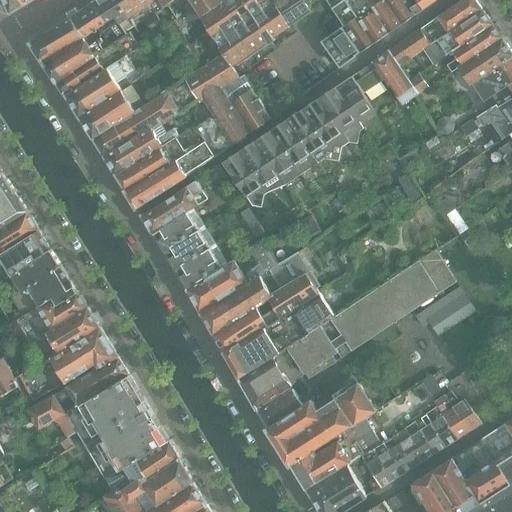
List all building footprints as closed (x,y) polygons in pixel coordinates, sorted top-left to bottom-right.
[(5,0),(12,13),(32,0),(5,0)] [(135,36),(140,33),(135,26),(134,26),(116,0),(98,0),(93,4),(106,23),(113,19),(121,25),(126,22),(135,36)] [(138,0),(116,0),(134,26),(135,26),(145,19),(156,35),(161,32),(138,0)] [(159,0),(138,0),(161,32),(166,28),(156,14),(165,8),(159,0)] [(189,0),(202,17),(225,3),(222,0),(189,0)] [(224,55),(233,67),(287,30),(312,13),(308,7),(317,0),(228,0),(225,3),(202,17),(201,18),(224,55)] [(325,0),(332,10),(339,5),(344,0),(359,23),(373,13),(371,9),(384,0),(325,0)] [(352,20),(344,27),(362,53),(375,44),(359,23),(344,0),(339,5),(344,14),(345,13),(347,17),(349,16),(352,20)] [(385,0),(384,0),(371,9),(373,13),(389,34),(403,25),(385,0)] [(385,0),(403,25),(416,16),(408,5),(404,0),(385,0)] [(414,0),(408,5),(416,16),(417,15),(438,0),(414,0)] [(475,0),(463,0),(442,15),(452,31),(483,10),(475,0)] [(51,32),(32,44),(43,59),(45,63),(106,23),(93,4),(51,32)] [(431,46),(425,50),(434,65),(450,55),(493,24),(483,10),(452,31),(431,45),(431,46)] [(373,13),(359,23),(375,44),(389,34),(373,13)] [(442,15),(421,29),(431,45),(452,31),(442,15)] [(175,22),(169,26),(184,49),(185,49),(190,46),(175,22)] [(106,23),(45,63),(57,82),(107,48),(101,39),(95,43),(92,40),(102,33),(103,35),(110,30),(106,23)] [(459,59),(448,66),(452,73),(459,68),(460,68),(463,66),(462,65),(503,38),(493,24),(450,55),(451,57),(456,54),(459,59)] [(362,52),(344,27),(322,42),(341,68),(341,69),(357,57),(357,56),(362,52)] [(421,29),(400,44),(410,60),(425,50),(431,46),(431,45),(421,29)] [(107,48),(57,82),(67,96),(109,69),(109,68),(105,70),(101,64),(119,51),(124,58),(140,48),(130,33),(107,48)] [(511,51),(503,38),(462,65),(463,66),(460,68),(471,85),(511,57),(511,51)] [(400,44),(390,51),(400,66),(410,60),(400,44)] [(190,46),(185,49),(199,70),(204,67),(190,46)] [(397,97),(403,106),(419,95),(410,82),(400,66),(390,51),(374,62),(378,68),(386,80),(390,86),(391,85),(397,97)] [(200,101),(202,103),(204,101),(224,89),(223,88),(239,77),(233,67),(224,55),(204,67),(199,70),(186,78),(200,101)] [(511,57),(471,85),(471,86),(473,84),(490,110),(498,106),(499,108),(511,99),(511,57)] [(374,62),(358,73),(362,79),(378,68),(374,62)] [(128,85),(131,83),(118,63),(110,69),(109,69),(67,96),(81,117),(80,117),(122,89),(123,91),(128,87),(128,85)] [(353,77),(336,88),(359,122),(376,111),(365,95),(386,80),(378,68),(362,79),(356,82),(353,77)] [(239,77),(223,88),(224,89),(251,133),(271,119),(252,89),(253,88),(246,75),(240,78),(239,77)] [(420,75),(410,82),(419,95),(430,88),(420,75)] [(145,106),(94,138),(106,157),(171,116),(172,119),(175,117),(200,101),(186,78),(161,94),(162,95),(145,106)] [(128,85),(128,87),(123,91),(122,89),(80,117),(94,138),(145,106),(131,83),(128,85)] [(364,129),(359,122),(336,88),(320,99),(350,143),(357,145),(360,132),(364,129)] [(224,89),(204,101),(214,116),(233,146),(251,133),(224,89)] [(320,99),(304,110),(339,162),(342,148),(350,143),(320,99)] [(478,118),(484,126),(492,121),(504,139),(511,134),(511,99),(499,108),(498,106),(490,110),(478,118)] [(304,110),(288,120),(318,165),(325,160),(339,163),(339,162),(304,110)] [(162,125),(172,119),(171,116),(106,157),(117,174),(178,136),(174,129),(167,133),(162,125)] [(214,116),(196,128),(204,141),(215,158),(233,146),(214,116)] [(439,122),(438,128),(442,134),(448,135),(453,131),(454,125),(451,120),(445,119),(439,122)] [(288,120),(272,131),(302,176),(318,165),(288,120)] [(474,121),(461,129),(467,137),(479,129),(474,121)] [(272,131),(256,142),(279,176),(287,186),(302,176),(272,131)] [(177,139),(179,137),(178,136),(117,174),(127,190),(186,153),(177,139)] [(204,142),(205,142),(192,150),(202,166),(215,158),(204,141),(204,142)] [(256,142),(241,152),(263,186),(279,176),(256,142)] [(511,142),(499,150),(509,165),(511,162),(511,142)] [(127,190),(127,191),(138,207),(187,176),(202,166),(192,150),(186,154),(186,153),(127,190)] [(241,152),(224,163),(254,208),(262,210),(264,197),(269,194),(263,186),(241,152)] [(220,166),(204,176),(208,182),(224,172),(220,166)] [(0,200),(16,191),(4,173),(0,175),(0,200)] [(408,175),(398,180),(402,187),(412,182),(408,175)] [(143,216),(154,233),(193,209),(208,200),(196,181),(143,216)] [(412,182),(402,187),(406,193),(415,187),(412,182)] [(415,187),(406,193),(409,198),(419,193),(415,187)] [(0,228),(29,211),(16,191),(0,200),(0,228)] [(422,199),(419,193),(409,198),(413,205),(422,199)] [(429,196),(409,210),(419,223),(422,221),(440,245),(457,233),(429,196)] [(448,200),(438,207),(445,217),(454,211),(455,210),(448,200)] [(154,233),(154,234),(161,245),(166,253),(205,228),(193,209),(154,233)] [(249,209),(241,214),(249,226),(257,221),(249,209)] [(0,255),(41,230),(29,211),(0,228),(0,255)] [(467,230),(454,211),(445,217),(459,235),(467,230)] [(312,216),(295,226),(307,246),(323,236),(312,216)] [(257,221),(249,226),(257,238),(265,232),(257,221)] [(205,228),(166,253),(177,271),(217,246),(205,228)] [(41,230),(0,255),(12,275),(53,249),(52,249),(41,230)] [(468,233),(461,238),(465,243),(472,239),(468,233)] [(503,233),(492,240),(498,248),(508,241),(503,233)] [(217,246),(177,271),(181,278),(188,290),(189,289),(189,290),(236,262),(235,260),(228,265),(217,246)] [(53,249),(12,275),(22,292),(62,266),(63,266),(53,249)] [(409,314),(457,282),(437,251),(336,317),(241,378),(258,408),(295,384),(298,380),(306,374),(309,378),(308,379),(309,380),(323,371),(324,371),(327,370),(326,369),(340,360),(340,361),(343,359),(343,358),(344,357),(345,358),(348,357),(347,355),(364,343),(395,323),(397,324),(398,322),(402,319),(402,318),(408,313),(409,314)] [(236,262),(189,290),(202,312),(267,271),(277,265),(278,264),(272,255),(244,275),(236,262)] [(267,271),(202,312),(213,330),(279,289),(288,283),(277,265),(267,271)] [(22,292),(0,305),(0,306),(14,330),(20,326),(17,319),(55,297),(58,303),(77,290),(71,280),(71,281),(62,266),(22,292)] [(318,291),(319,291),(307,273),(289,284),(288,284),(288,283),(279,289),(213,330),(224,350),(267,323),(268,324),(318,292),(318,291)] [(460,288),(417,316),(424,327),(431,322),(439,336),(476,312),(460,288)] [(20,326),(29,343),(88,308),(77,290),(58,303),(55,297),(17,319),(20,326)] [(318,291),(318,292),(268,324),(267,323),(224,350),(235,368),(241,378),(336,317),(319,291),(318,291)] [(46,352),(38,357),(43,364),(51,360),(60,354),(58,351),(101,328),(88,308),(29,343),(33,349),(42,344),(46,352)] [(115,352),(116,351),(101,328),(58,351),(60,354),(51,360),(66,384),(95,365),(98,370),(119,358),(118,356),(117,353),(116,352),(115,352)] [(4,357),(0,360),(0,397),(19,387),(15,379),(4,357)] [(31,410),(30,411),(40,428),(41,429),(54,421),(55,422),(58,424),(59,424),(67,437),(77,431),(67,414),(103,390),(104,391),(130,375),(120,357),(119,358),(98,370),(68,388),(54,397),(31,410)] [(33,369),(19,377),(34,402),(46,395),(33,369)] [(436,383),(439,388),(440,390),(442,389),(442,388),(449,384),(450,384),(443,373),(434,379),(435,381),(435,382),(436,383)] [(103,390),(67,414),(77,431),(100,471),(107,481),(169,441),(130,375),(104,391),(103,390)] [(377,411),(377,410),(359,383),(318,410),(313,401),(315,399),(314,399),(270,427),(293,464),(353,425),(354,425),(365,418),(377,411)] [(424,383),(414,389),(422,402),(432,395),(424,383)] [(314,396),(310,390),(299,397),(294,389),(260,411),(270,427),(314,399),(314,396)] [(453,407),(469,432),(482,423),(465,400),(459,404),(452,391),(445,395),(453,407)] [(440,399),(435,402),(438,407),(437,407),(458,439),(469,432),(453,407),(447,410),(440,399)] [(27,405),(17,411),(21,418),(22,417),(32,433),(40,428),(30,411),(27,405)] [(437,407),(427,415),(447,446),(458,439),(437,407)] [(427,415),(416,421),(436,453),(447,446),(427,415)] [(345,448),(373,431),(365,418),(354,425),(353,425),(293,464),(307,488),(352,460),(345,448)] [(511,511),(511,420),(505,425),(511,436),(511,458),(499,467),(510,484),(473,507),(476,511),(511,511)] [(406,429),(407,430),(406,430),(425,460),(436,453),(416,421),(406,429)] [(496,461),(499,467),(511,458),(511,436),(505,425),(483,439),(497,461),(496,461)] [(406,430),(396,437),(399,443),(414,467),(425,460),(406,430)] [(68,439),(61,443),(66,452),(74,447),(68,439)] [(483,439),(414,483),(432,511),(476,511),(473,507),(510,484),(499,467),(496,461),(497,461),(483,439)] [(391,440),(385,444),(388,450),(404,473),(414,467),(399,443),(395,445),(391,440)] [(140,511),(192,481),(193,480),(181,459),(169,441),(107,481),(114,492),(101,501),(108,511),(140,511)] [(380,446),(374,450),(392,480),(404,473),(388,450),(384,453),(380,446)] [(374,450),(363,456),(382,487),(392,480),(374,450)] [(342,511),(367,496),(382,487),(363,456),(353,462),(352,460),(307,488),(316,503),(317,503),(319,507),(318,507),(321,511),(342,511)] [(6,483),(14,479),(4,461),(2,462),(0,459),(0,488),(7,484),(6,483)] [(195,511),(207,505),(193,481),(192,481),(140,511),(195,511)] [(391,511),(385,501),(371,510),(368,511),(391,511)]
